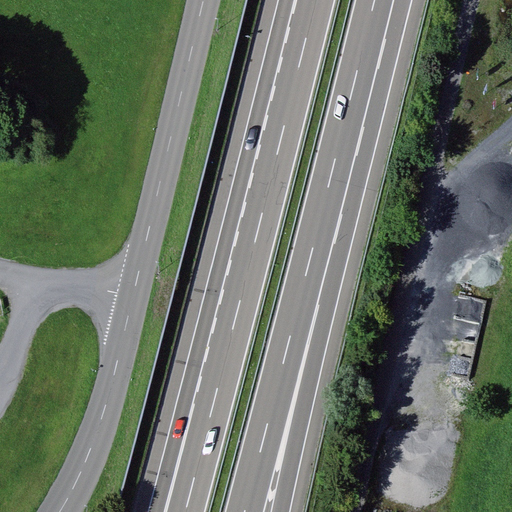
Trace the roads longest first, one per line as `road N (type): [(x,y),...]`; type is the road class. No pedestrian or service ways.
road 1 (motorway): [(313,0),(187,511)]
road 2 (motorway): [(282,0),(156,511)]
road 3 (tertiary): [(130,306),(203,0)]
road 4 (motorway): [(303,285),(373,0)]
road 5 (motorway): [(242,511),(303,285)]
road 6 (motorway): [(282,511),(312,370),(303,285)]
road 7 (tertiary): [(61,511),(97,435),(130,306)]
road 8 (unclassified): [(0,274),(130,306)]
